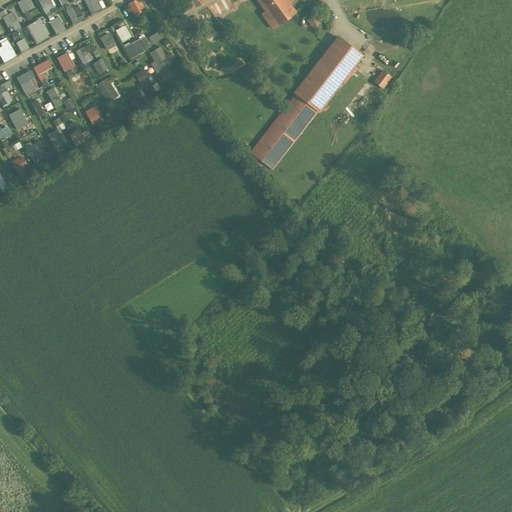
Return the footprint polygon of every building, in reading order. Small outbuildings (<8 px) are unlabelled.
[(24,13),(36,6),(32,0),(20,0),(18,2),(24,13)] [(40,0),(45,11),(56,8),(52,0),(40,0)] [(103,7),(99,0),(86,0),(93,12),(103,7)] [(258,0),(266,11),(262,14),(272,28),(276,26),(295,12),(289,5),(291,3),(288,0),(258,0)] [(71,3),(66,6),(74,22),(85,16),(79,4),(73,7),(71,3)] [(14,10),(9,12),(7,8),(0,11),(0,17),(1,19),(4,17),(12,31),(22,25),(14,10)] [(321,22),(315,14),(310,18),(316,26),(321,22)] [(50,20),(58,33),(67,28),(60,15),(50,20)] [(29,24),(38,42),(50,36),(41,18),(29,24)] [(116,29),(123,41),(133,36),(126,24),(116,29)] [(17,39),(22,36),(18,29),(13,32),(17,39)] [(111,31),(101,36),(108,49),(118,43),(111,31)] [(125,45),(131,57),(152,47),(147,35),(125,45)] [(0,40),(2,45),(0,46),(0,52),(4,60),(15,55),(6,37),(0,40)] [(17,41),(23,51),(30,47),(25,37),(17,41)] [(338,37),(294,93),(296,94),(317,110),(319,111),(362,56),(338,37)] [(84,63),(94,58),(90,51),(96,47),(93,41),(76,50),(84,63)] [(178,62),(172,51),(167,54),(162,45),(150,51),(155,61),(152,63),(157,73),(178,62)] [(91,51),(94,57),(101,54),(98,48),(91,51)] [(69,51),(58,56),(65,71),(76,65),(69,51)] [(104,57),(93,62),(99,74),(109,69),(104,57)] [(51,84),(44,71),(54,66),(50,58),(35,66),(45,86),(51,84)] [(387,69),(395,73),(399,63),(391,59),(387,69)] [(143,88),(155,83),(148,67),(136,72),(143,88)] [(17,76),(28,95),(41,88),(31,69),(17,76)] [(79,87),(91,81),(84,70),(73,76),(79,87)] [(382,71),(374,82),(382,88),(390,77),(382,71)] [(113,73),(96,84),(108,102),(122,94),(114,81),(117,79),(113,73)] [(7,87),(13,84),(11,79),(0,84),(0,98),(0,100),(11,95),(7,87)] [(58,106),(65,102),(55,85),(48,90),(58,106)] [(135,107),(147,99),(140,88),(128,95),(135,107)] [(296,94),(250,153),(251,153),(272,169),(317,110),(296,94)] [(19,99),(15,101),(12,96),(2,102),(8,113),(22,105),(19,99)] [(69,109),(77,105),(72,96),(64,100),(69,109)] [(33,101),(39,115),(46,112),(40,98),(33,101)] [(92,125),(102,123),(102,125),(105,124),(101,105),(88,108),(92,125)] [(122,108),(112,113),(117,122),(126,116),(122,108)] [(69,126),(64,114),(55,118),(59,130),(69,126)] [(67,124),(75,144),(93,138),(90,128),(82,131),(77,120),(67,124)] [(0,123),(0,138),(12,132),(8,125),(2,128),(0,123)] [(33,134),(36,139),(42,136),(36,125),(31,127),(29,123),(17,129),(22,139),(33,134)] [(59,128),(49,133),(56,147),(65,142),(59,128)] [(8,139),(3,142),(7,149),(12,146),(8,139)] [(46,151),(40,140),(27,147),(33,158),(46,151)] [(33,174),(23,155),(13,160),(22,179),(33,174)] [(0,184),(4,191),(10,188),(0,170),(0,169),(0,184)]
